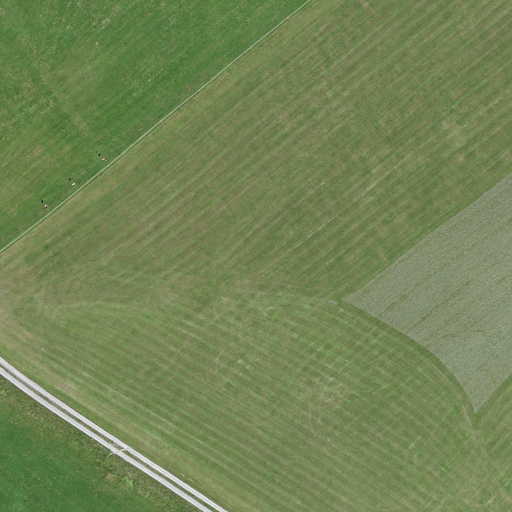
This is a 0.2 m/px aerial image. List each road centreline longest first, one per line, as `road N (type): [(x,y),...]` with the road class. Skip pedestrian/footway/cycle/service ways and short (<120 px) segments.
road 1 (track): [(292,0),(0,245)]
road 2 (track): [(0,370),(208,511)]
